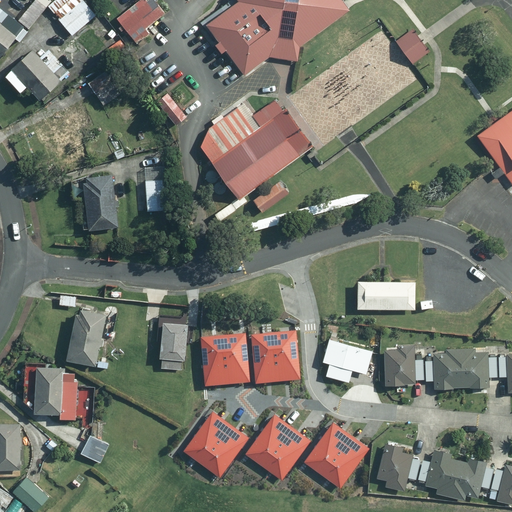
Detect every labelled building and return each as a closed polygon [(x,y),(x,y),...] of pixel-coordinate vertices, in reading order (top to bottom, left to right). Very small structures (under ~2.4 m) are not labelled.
[(28,0),(34,5),(20,22),(0,4),(0,57),(3,60),(29,29),(53,1),(52,0),(28,0)] [(86,0),(57,0),(48,8),(72,37),(99,15),(86,0)] [(131,30),(141,43),(154,33),(151,28),(171,13),(161,0),(143,0),(122,16),(127,22),(122,26),(127,32),(131,30)] [(236,0),(238,2),(208,24),(246,75),(269,57),(296,62),(299,47),(349,9),(346,5),(342,0),(236,0)] [(398,41),(396,42),(413,65),(414,64),(430,52),(413,30),(398,41)] [(46,40),(10,75),(26,91),(32,85),(46,100),(67,80),(66,79),(76,70),(46,40)] [(85,80),(103,105),(118,94),(100,69),(85,80)] [(168,93),(162,98),(181,122),(187,117),(168,93)] [(81,106),(74,109),(70,102),(50,112),(48,109),(39,113),(43,120),(49,117),(72,166),(96,155),(84,131),(92,128),(81,106)] [(210,129),(204,149),(238,197),(312,145),(300,128),(288,112),(263,129),(245,104),(210,129)] [(511,111),(478,135),(511,183),(511,111)] [(165,166),(145,168),(148,211),(168,210),(165,166)] [(89,231),(118,228),(112,175),(86,178),(86,183),(83,183),(89,231)] [(280,182),(252,201),(262,214),(289,195),(280,182)] [(358,282),(358,310),(417,311),(418,283),(358,282)] [(65,292),(64,303),(80,304),(80,293),(65,292)] [(66,361),(96,367),(106,315),(81,310),(80,315),(76,314),(66,361)] [(160,359),(163,359),(162,368),(181,370),(182,361),(185,362),(188,325),(163,323),(160,359)] [(251,335),(255,384),(278,381),(301,379),(296,331),(274,333),(251,335)] [(200,338),(205,386),(251,382),(246,333),(200,338)] [(329,365),(326,376),(349,383),(353,370),(365,374),(372,353),(329,340),(322,363),(329,365)] [(405,385),(416,384),(416,380),(415,360),(414,345),(397,346),(398,350),(383,351),(385,387),(405,386),(405,385)] [(445,353),(434,353),(434,361),(435,381),(435,389),(453,389),(453,387),(462,387),(471,387),(472,388),(489,388),(489,377),(488,357),(488,352),(476,352),(475,349),(460,349),(445,349),(445,353)] [(497,357),(488,357),(489,377),(498,377),(497,357)] [(507,357),(499,357),(499,377),(508,377),(507,357)] [(423,360),(415,360),(416,380),(424,380),(423,360)] [(435,381),(434,361),(425,362),(426,382),(435,381)] [(64,382),(65,369),(37,368),(35,416),(59,417),(59,421),(75,422),(76,382),(64,382)] [(212,412),(183,451),(201,464),(220,478),(249,439),(230,425),(212,412)] [(275,415),(246,454),(283,481),(312,442),(275,415)] [(27,433),(26,433),(26,428),(25,428),(25,421),(0,420),(0,422),(0,466),(26,467),(27,459),(25,459),(27,433)] [(333,423),(304,462),(341,489),(370,450),(333,423)] [(113,444),(94,434),(84,451),(103,461),(113,444)] [(403,448),(385,443),(376,479),(386,481),(385,487),(404,492),(408,478),(412,458),(413,455),(402,453),(403,448)] [(438,489),(436,494),(451,497),(465,500),(466,495),(478,498),(481,486),(485,467),(486,463),(469,459),(468,463),(460,461),(452,459),(453,454),(434,450),(431,462),(427,482),(425,486),(438,489)] [(421,460),(412,458),(408,478),(416,480),(421,460)] [(427,482),(431,462),(423,460),(418,480),(427,482)] [(499,490),(497,501),(511,504),(511,466),(506,465),(504,471),(499,490)] [(494,469),(485,467),(481,486),(489,488),(494,469)] [(499,490),(504,471),(496,469),(491,489),(499,490)] [(37,511),(51,498),(30,476),(15,491),(36,511),(37,511)] [(0,485),(0,511),(2,511),(15,494),(1,484),(0,485)]
